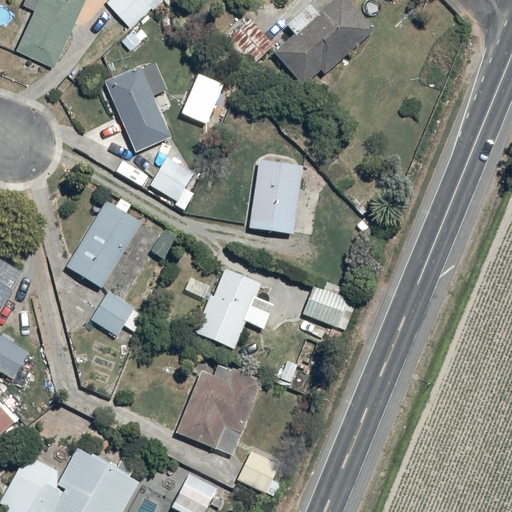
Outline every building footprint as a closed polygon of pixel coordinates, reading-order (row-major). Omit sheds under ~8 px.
[(24,0),(22,7),(34,12),(18,52),(60,68),(86,0),(24,0)] [(107,0),(131,26),(159,0),(107,0)] [(275,51),(301,88),(324,71),(325,73),(377,36),(351,0),(317,0),(288,21),(298,34),(275,51)] [(224,68),(232,61),(244,74),(275,44),(249,17),(221,44),(211,54),(224,68)] [(155,61),(142,67),(107,81),(139,159),(174,144),(155,98),(168,93),(155,61)] [(194,175),(167,157),(151,183),(178,200),(194,175)] [(304,166),(261,159),(251,228),(293,234),(304,166)] [(143,223),(108,202),(69,267),(103,288),(143,223)] [(183,235),(166,224),(148,250),(165,262),(183,235)] [(27,275),(0,257),(0,306),(5,310),(27,275)] [(264,285),(226,267),(195,332),(232,349),(245,319),(265,329),(278,301),(260,293),(264,285)] [(352,298),(314,285),(304,314),(342,327),(352,298)] [(146,314),(110,290),(92,318),(119,336),(127,324),(135,329),(146,314)] [(30,354),(0,335),(0,371),(14,380),(30,354)] [(203,370),(178,433),(233,456),(263,380),(219,363),(214,375),(203,370)] [(0,436),(15,422),(0,406),(0,436)] [(251,446),(245,460),(238,479),(268,492),(282,459),(251,446)] [(123,511),(141,481),(79,447),(64,474),(28,454),(1,503),(15,511),(13,511),(123,511)] [(209,511),(221,488),(189,473),(172,508),(179,511),(209,511)]
